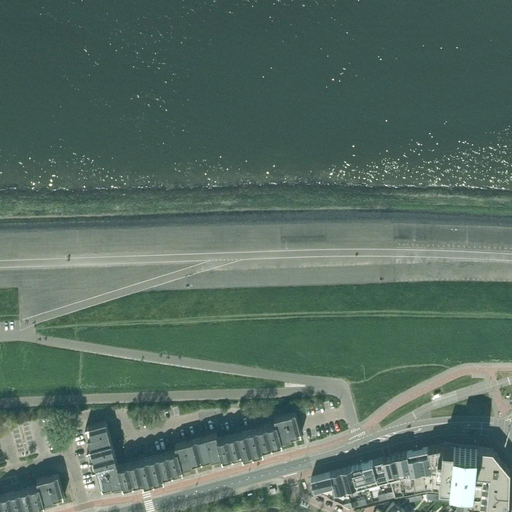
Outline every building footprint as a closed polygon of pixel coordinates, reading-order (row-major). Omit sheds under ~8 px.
[(275,416),(276,421),(281,438),(291,436),(292,436),(291,432),(301,429),(296,410),(275,416)] [(90,457),(115,450),(106,420),(86,426),(91,445),(88,446),(90,457)] [(281,438),(276,421),(246,430),(254,453),(264,451),(263,447),(272,444),(272,445),(273,444),(272,441),(281,438)] [(246,430),(246,429),(218,437),(223,454),(232,452),(233,455),(234,455),(243,453),(244,456),(254,453),(246,430)] [(223,454),(218,437),(217,432),(196,438),(201,456),(211,454),(212,458),(213,457),(223,454)] [(196,438),(176,443),(177,449),(182,466),(192,463),(193,463),(192,459),(201,456),(196,438)] [(478,443),(443,440),(427,444),(428,447),(432,467),(441,467),(439,481),(473,484),(475,472),(477,446),(478,443)] [(507,511),(508,506),(508,503),(509,503),(509,501),(509,491),(509,488),(509,484),(509,481),(510,481),(510,468),(493,448),(490,447),(487,447),(477,446),(475,472),(489,474),(488,483),(485,482),(485,487),(488,488),(487,498),(484,497),(483,502),(486,503),(485,511),(507,511)] [(418,449),(417,449),(419,458),(421,466),(421,468),(421,469),(432,467),(428,447),(422,448),(418,449)] [(182,466),(177,449),(149,456),(155,477),(173,472),(174,472),(173,468),(182,466)] [(413,450),(407,451),(409,461),(410,468),(411,470),(411,471),(421,469),(421,468),(421,466),(419,458),(417,449),(416,449),(413,450)] [(123,482),(119,465),(115,450),(90,457),(93,467),(97,466),(102,484),(111,481),(112,485),(114,485),(113,484),(123,482)] [(407,451),(396,453),(399,466),(400,470),(400,472),(400,473),(411,471),(411,470),(410,468),(409,461),(407,451)] [(390,455),(384,456),(390,476),(396,474),(400,473),(400,472),(400,470),(399,466),(396,453),(390,455)] [(134,482),(155,477),(149,456),(119,465),(123,482),(133,479),(134,483),(135,483),(134,482)] [(374,459),(372,460),(378,479),(389,476),(390,476),(384,456),(377,459),(374,459)] [(363,462),(362,463),(368,482),(378,479),(372,460),(367,461),(363,462)] [(362,463),(352,465),(358,485),(359,489),(358,485),(368,482),(362,463)] [(343,468),(341,468),(346,488),(348,493),(359,489),(358,485),(352,465),(346,467),(343,468)] [(337,470),(329,472),(333,483),(335,491),(346,488),(347,493),(348,493),(346,488),(341,468),(340,469),(337,470)] [(314,476),(311,477),(314,488),(333,483),(329,472),(314,476)] [(54,498),(55,498),(54,494),(63,492),(58,473),(38,478),(39,483),(44,501),(54,498)] [(35,507),(36,507),(35,503),(44,501),(39,483),(10,491),(16,511),(26,511),(26,509),(35,507)] [(16,511),(10,491),(0,494),(0,511),(16,511)] [(383,511),(377,508),(373,511),(399,511),(401,510),(403,507),(393,500),(384,511),(383,511)]
